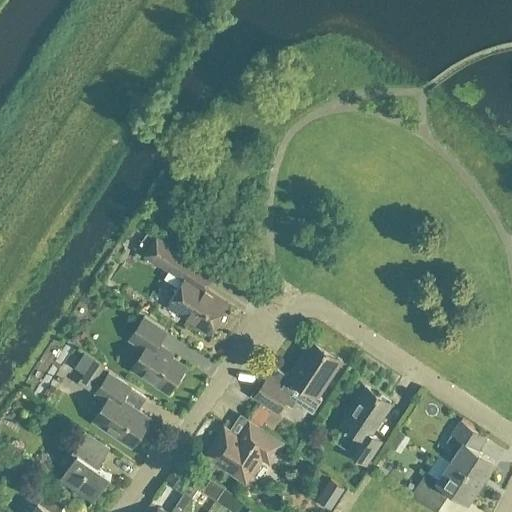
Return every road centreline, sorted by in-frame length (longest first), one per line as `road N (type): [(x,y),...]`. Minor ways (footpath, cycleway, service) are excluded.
road 1 (residential): [(123,511),(239,350),(258,330),(275,331),(296,306)]
road 2 (track): [(0,216),(142,0)]
road 3 (residential): [(511,437),(318,310),(296,306)]
